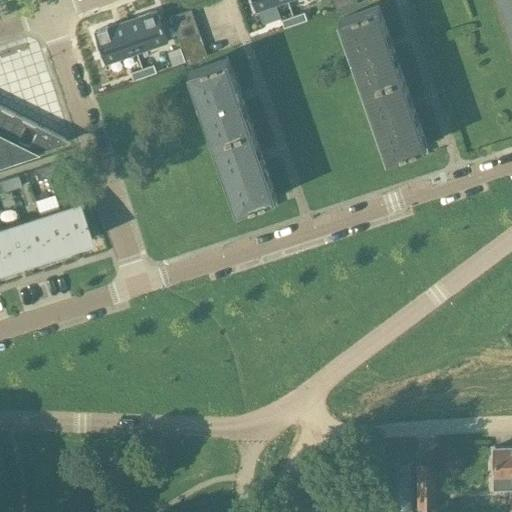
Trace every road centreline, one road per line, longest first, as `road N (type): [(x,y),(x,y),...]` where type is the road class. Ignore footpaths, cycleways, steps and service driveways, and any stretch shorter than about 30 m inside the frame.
road 1 (residential): [(136,284),(511,167)]
road 2 (unclassified): [(244,431),(511,237)]
road 3 (residential): [(136,284),(48,14)]
road 4 (unclassified): [(244,431),(0,422)]
road 5 (unclassified): [(342,433),(511,424)]
road 6 (residential): [(0,328),(136,284)]
road 7 (unclassified): [(240,505),(342,433)]
